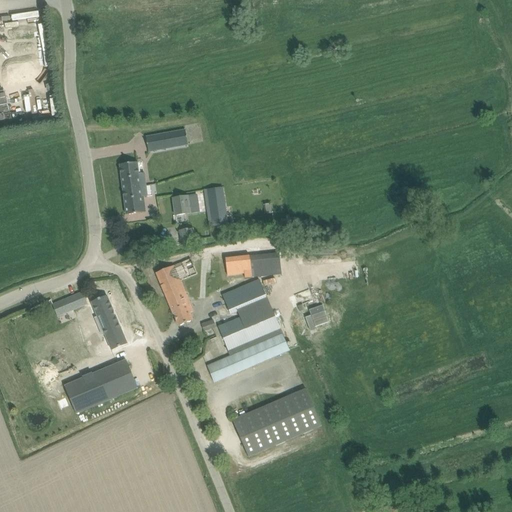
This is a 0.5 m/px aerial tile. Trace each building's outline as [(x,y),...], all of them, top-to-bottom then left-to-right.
[(48,19),(23,20),(23,36),(49,35),(48,19)] [(6,68),(12,106),(45,100),(44,94),(59,92),(58,85),(43,87),(41,79),(53,77),(49,52),(18,57),(20,66),(6,68)] [(185,130),(166,134),(169,149),(188,145),(185,130)] [(149,152),(169,149),(166,134),(146,137),(149,152)] [(137,163),(120,165),(124,192),(133,190),(133,188),(146,186),(145,176),(144,173),(141,174),(139,174),(137,163)] [(133,190),(124,192),(127,215),(145,213),(143,197),(147,197),(146,186),(133,188),(133,190)] [(228,224),(223,188),(205,190),(210,227),(228,224)] [(183,197),(173,199),(176,216),(186,214),(198,213),(200,212),(197,195),(188,197),(183,197)] [(180,231),(182,242),(194,240),(193,229),(180,231)] [(282,275),(280,253),(226,259),(228,272),(236,271),(236,275),(244,274),(244,279),(267,277),(282,275)] [(166,270),(156,273),(178,326),(188,323),(193,320),(190,313),(194,311),(187,295),(182,283),(198,276),(195,269),(191,259),(166,270)] [(231,357),(207,366),(214,383),(223,379),(290,351),(271,306),(259,280),(222,296),(231,315),(238,312),(241,318),(228,323),(218,327),(231,357)] [(58,317),(88,304),(83,292),(53,305),(58,317)] [(94,302),(91,303),(112,352),(128,345),(107,296),(94,302)] [(204,332),(215,327),(213,321),(201,325),(204,332)] [(126,361),(65,387),(76,414),(138,388),(126,361)] [(250,457),(323,426),(307,389),(234,421),(250,457)]
